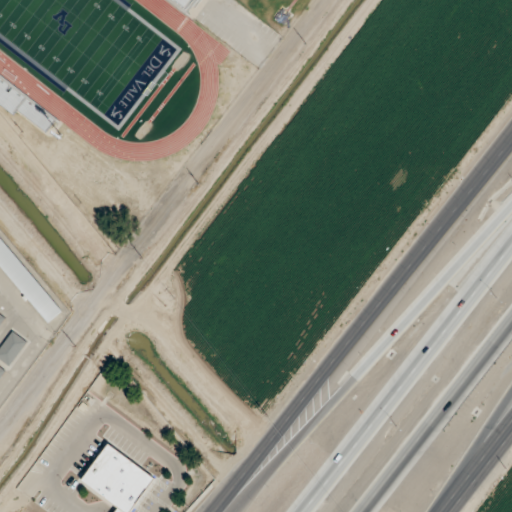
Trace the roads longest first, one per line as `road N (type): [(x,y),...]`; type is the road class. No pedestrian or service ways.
road 1 (track): [(0,417),(327,0)]
road 2 (secondary): [(511,139),(219,511)]
road 3 (motorway): [(511,211),(243,511)]
road 4 (motorway): [(511,253),(309,511)]
road 5 (motorway): [(368,511),(511,329)]
road 6 (motorway): [(441,511),(511,401)]
